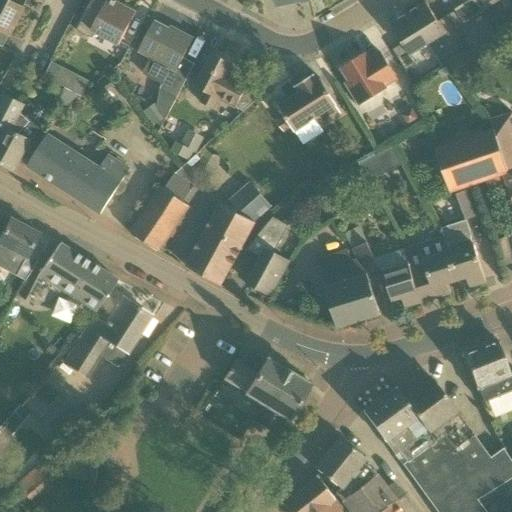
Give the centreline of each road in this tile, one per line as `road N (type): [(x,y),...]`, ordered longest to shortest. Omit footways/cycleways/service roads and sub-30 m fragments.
road 1 (tertiary): [(355,359),(263,326),(0,188)]
road 2 (residential): [(192,0),(272,42),(303,46),(388,0)]
road 3 (residential): [(263,511),(350,391),(355,359)]
road 4 (tertiary): [(355,359),(511,315)]
